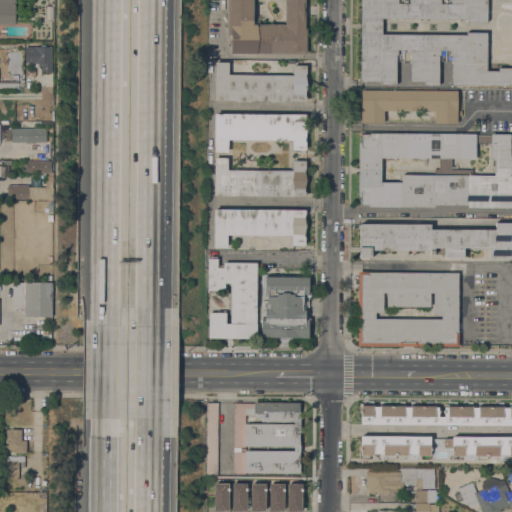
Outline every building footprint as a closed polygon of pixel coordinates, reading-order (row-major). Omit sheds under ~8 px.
[(0,0),(15,0),(15,16),(0,16),(0,0)] [(232,53),(232,34),(228,34),(228,0),(305,0),(305,28),(306,28),(306,53),(232,53)] [(360,0),(487,0),(487,22),(467,22),(467,19),(382,18),(381,34),(466,35),(467,32),(487,32),(486,71),(498,71),(498,68),(511,68),(511,85),(452,85),(452,61),(439,61),(439,85),(423,85),(423,81),(410,81),(410,61),(396,61),(396,84),(381,84),(381,81),(360,81),(360,0)] [(51,72),(41,72),(41,65),(38,65),(38,62),(34,62),(34,46),(51,46),(51,72)] [(215,100),(215,62),(228,62),(228,74),(293,75),(293,65),(306,65),(306,101),(215,100)] [(0,81),(18,81),(17,90),(0,90),(0,81)] [(457,90),(457,110),(462,110),(461,116),(457,116),(457,123),(434,123),(435,111),(383,110),(383,123),(361,123),(361,90),(457,90)] [(306,114),(305,150),(292,150),(292,144),(282,143),(282,140),(269,140),(269,143),(228,143),(228,152),(214,151),(214,113),(306,114)] [(0,129),(11,129),(11,128),(46,128),(46,142),(30,142),(30,144),(27,143),(27,142),(11,142),(11,141),(0,141),(0,129)] [(511,207),(468,207),(468,204),(434,204),(434,207),(368,206),(368,205),(360,205),(360,196),(358,196),(358,143),(361,143),(361,134),(369,134),(369,133),(476,134),(476,135),(491,136),(491,134),(510,134),(510,156),(511,156),(511,174),(510,174),(510,176),(511,176),(511,207)] [(214,196),(214,158),(227,158),(227,170),(292,170),(292,161),(305,161),(305,196),(214,196)] [(52,162),(52,172),(26,172),(25,162),(52,162)] [(28,185),(28,186),(52,187),(52,199),(7,199),(7,184),(28,185)] [(305,210),(304,245),(292,245),(292,235),(227,234),(227,247),(213,247),(214,209),(305,210)] [(444,258),(444,254),(430,254),(430,250),(371,250),(371,257),(359,257),(359,224),(360,224),(430,224),(430,229),(495,230),(495,222),(511,222),(511,258),(488,258),(488,248),(464,248),(464,258),(444,258)] [(255,338),(208,338),(208,312),(226,312),(225,323),(230,323),(231,282),(224,282),(224,290),(207,290),(208,258),(217,258),(217,267),(223,268),(223,262),(256,263),(255,338)] [(357,345),(358,271),(368,271),(368,272),(458,273),(457,332),(458,332),(458,346),(357,345)] [(261,337),(261,319),(265,320),(265,309),(267,309),(267,294),(265,294),(265,276),(309,277),(308,292),(310,292),(310,297),(303,297),(303,310),(306,310),(305,318),(310,318),(310,323),(308,323),(308,338),(289,337),(288,338),(287,339),(285,339),(282,339),(281,338),(280,337),(261,337)] [(51,316),(24,316),(24,309),(12,309),(12,282),(24,282),(51,282),(51,316)] [(217,474),(206,474),(207,402),(218,402),(217,474)] [(233,473),(233,403),(254,403),(254,402),(299,402),(299,415),(300,415),(300,474),(233,473)] [(361,405),(373,405),(373,406),(379,407),(379,405),(404,406),(404,407),(410,407),(410,406),(435,406),(435,407),(438,407),(438,417),(444,417),(444,407),(447,407),(447,406),(472,406),(472,408),(478,408),(478,406),(503,406),(503,408),(509,408),(509,406),(511,406),(511,424),(361,424),(361,405)] [(26,453),(14,453),(14,450),(5,450),(5,429),(21,429),(21,440),(26,440),(26,453)] [(430,436),(430,455),(417,455),(417,454),(408,454),(408,455),(383,455),(383,453),(373,453),(373,455),(361,455),(361,436),(430,436)] [(474,455),(474,454),(464,454),(464,456),(452,455),(452,448),(443,448),(443,439),(452,439),(452,436),(511,436),(511,456),(509,456),(509,454),(499,454),(499,456),(496,456),(496,459),(491,459),(488,455),(474,455)] [(5,456),(19,456),(18,479),(5,478),(5,456)] [(415,484),(402,484),(402,491),(396,491),(396,493),(395,493),(395,494),(368,494),(368,471),(400,471),(400,468),(434,468),(434,488),(415,488),(415,484)] [(509,492),(511,490),(511,509),(510,510),(508,505),(500,509),(501,511),(498,511),(482,511),(478,503),(470,507),(468,503),(464,504),(462,500),(457,502),(453,494),(459,491),(458,488),(471,482),(476,492),(482,489),(481,486),(481,484),(482,481),(483,480),(485,478),(487,478),(491,478),(493,478),(495,479),(498,480),(504,480),(509,492)] [(228,511),(214,511),(214,483),(228,483),(228,511)] [(246,511),(231,511),(232,483),(247,483),(246,511)] [(265,511),(251,511),(251,483),(265,483),(265,511)] [(283,511),(278,511),(269,511),(269,483),(284,484),(283,511)] [(301,511),(296,511),(287,511),(287,483),(301,484),(301,511)] [(436,489),(437,494),(436,494),(436,502),(415,503),(415,490),(436,489)] [(415,503),(429,503),(429,504),(438,504),(438,511),(415,511),(415,504),(415,503)]
